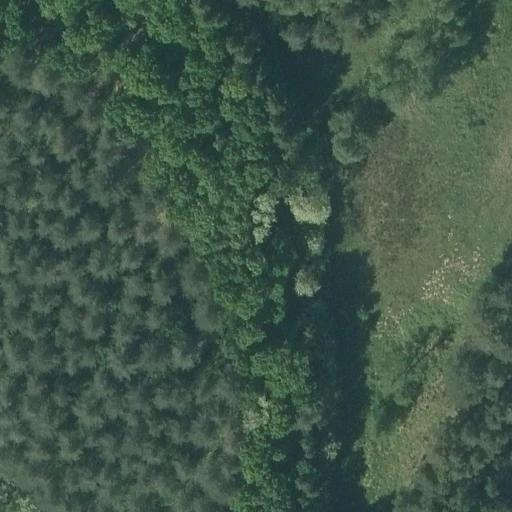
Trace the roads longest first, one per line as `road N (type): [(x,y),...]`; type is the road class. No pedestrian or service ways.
road 1 (track): [(249,0),(319,119),(334,358),(326,480),(336,511)]
road 2 (track): [(391,511),(432,415),(511,340)]
